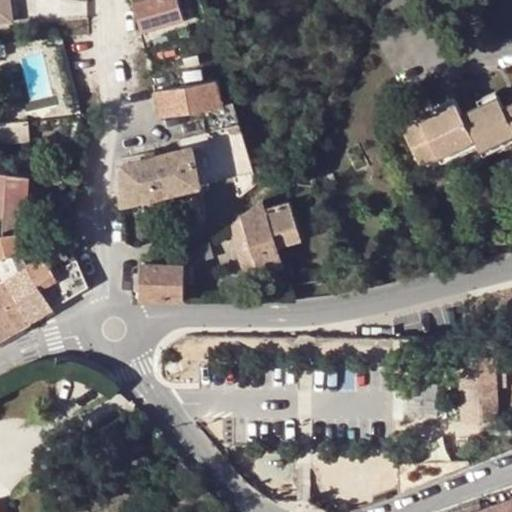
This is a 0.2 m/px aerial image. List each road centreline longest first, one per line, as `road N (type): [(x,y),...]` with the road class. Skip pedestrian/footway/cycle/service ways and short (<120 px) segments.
road 1 (tertiary): [(511,267),(324,313),(146,323)]
road 2 (residential): [(107,0),(124,92),(99,184),(116,299)]
road 3 (residential): [(266,511),(236,491),(151,387),(133,352)]
road 4 (track): [(361,0),(300,167)]
road 5 (residential): [(411,0),(435,48),(462,54),(511,47)]
